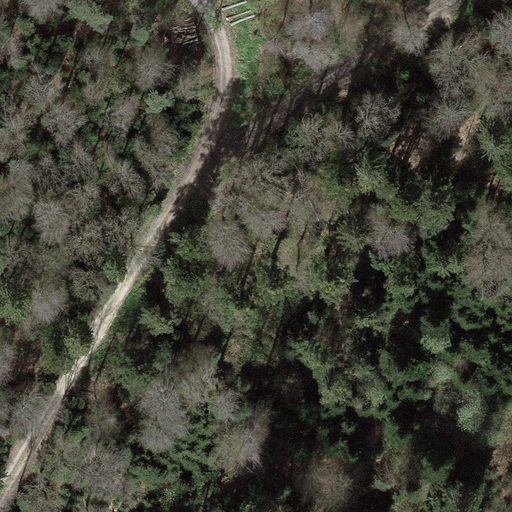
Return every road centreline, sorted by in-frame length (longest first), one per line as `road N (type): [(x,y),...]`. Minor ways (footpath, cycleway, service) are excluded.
road 1 (track): [(199,0),(225,36),(199,169),(0,451)]
road 2 (track): [(199,169),(424,0)]
